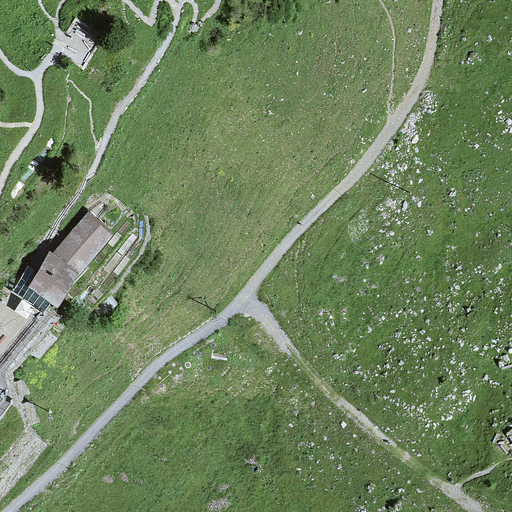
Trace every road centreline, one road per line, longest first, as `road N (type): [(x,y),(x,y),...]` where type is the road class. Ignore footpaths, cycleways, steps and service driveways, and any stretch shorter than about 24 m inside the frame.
road 1 (track): [(11,511),(156,364),(241,301),(390,130)]
road 2 (track): [(437,0),(426,72),(390,130)]
